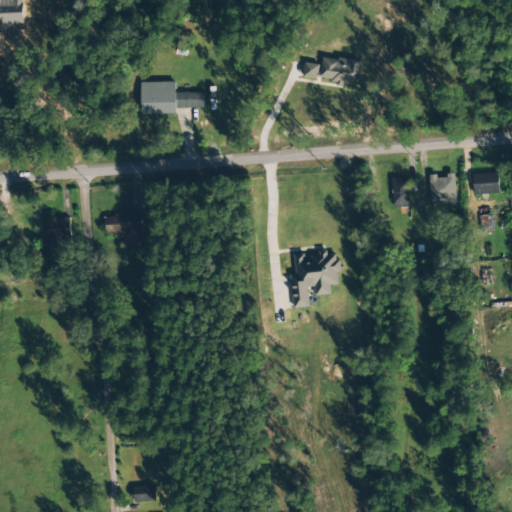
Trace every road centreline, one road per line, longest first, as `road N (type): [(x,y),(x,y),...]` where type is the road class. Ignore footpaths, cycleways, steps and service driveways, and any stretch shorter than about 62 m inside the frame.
road 1 (residential): [(511,137),(0,174)]
road 2 (residential): [(115,511),(81,168)]
